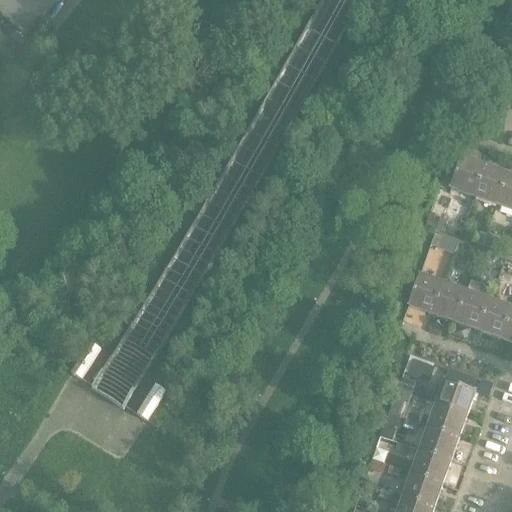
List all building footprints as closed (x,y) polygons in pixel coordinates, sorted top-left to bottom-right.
[(0,0),(0,17),(7,23),(25,0),(0,0)] [(50,0),(25,0),(7,23),(27,39),(55,3),(50,0)] [(487,168),(463,159),(452,190),(475,199),(487,168)] [(510,176),(487,168),(475,199),(499,207),(510,176)] [(511,176),(510,176),(499,207),(511,211),(511,176)] [(448,222),(441,220),(436,233),(443,235),(448,222)] [(483,249),(487,236),(479,233),(475,246),(483,249)] [(495,239),(487,236),(483,249),(490,252),(495,239)] [(442,239),(435,237),(431,249),(438,251),(442,239)] [(478,266),(482,253),(473,250),(469,262),(478,266)] [(485,268),(489,256),(482,253),(478,266),(485,268)] [(445,286),(421,277),(410,308),(434,317),(445,286)] [(468,294),(445,286),(434,317),(457,325),(468,294)] [(491,302),(468,294),(457,325),(480,333),(491,302)] [(511,315),(511,309),(491,302),(480,333),(503,341),(511,315)] [(511,315),(503,341),(511,344),(511,315)] [(91,344),(72,374),(71,375),(82,382),(102,351),(91,344)] [(403,380),(399,392),(412,397),(416,385),(404,380),(403,380)] [(446,383),(437,406),(468,417),(477,394),(446,383)] [(157,386),(137,417),(148,424),(168,393),(157,386)] [(399,392),(396,400),(409,405),(412,397),(399,392)] [(426,402),(414,398),(411,406),(423,410),(426,402)] [(468,417),(437,406),(429,429),(460,440),(468,417)] [(418,425),(405,421),(402,429),(415,433),(418,425)] [(460,440),(429,429),(421,452),(452,464),(460,440)] [(409,448),(397,444),(394,452),(406,457),(409,448)] [(452,464),(421,452),(413,475),(444,487),(452,464)] [(401,471),(389,467),(386,475),(399,479),(401,471)] [(444,487),(413,475),(405,499),(435,510),(444,487)] [(393,494),(381,490),(378,499),(390,503),(393,494)] [(434,511),(435,510),(405,499),(399,511),(434,511)]
